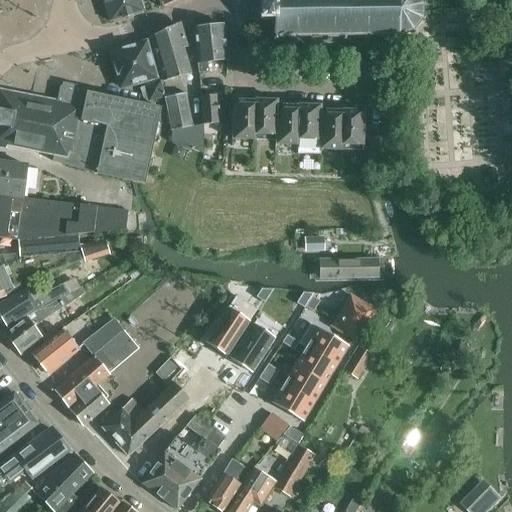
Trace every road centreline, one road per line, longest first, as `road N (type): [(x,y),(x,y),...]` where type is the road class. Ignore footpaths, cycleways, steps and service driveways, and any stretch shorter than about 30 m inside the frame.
road 1 (residential): [(230,0),(243,83),(383,90),(383,116)]
road 2 (unclassified): [(159,511),(112,478),(0,348)]
road 3 (unclassified): [(61,44),(127,32),(208,0)]
